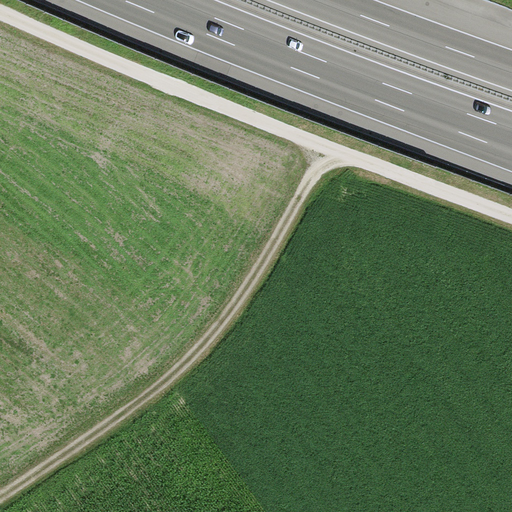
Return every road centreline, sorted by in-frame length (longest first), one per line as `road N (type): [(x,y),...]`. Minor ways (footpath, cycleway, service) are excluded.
road 1 (track): [(511,216),(0,11)]
road 2 (track): [(0,497),(145,404),(203,347),(328,147)]
road 3 (motorway): [(146,0),(511,140)]
road 4 (motorway): [(511,69),(323,0)]
